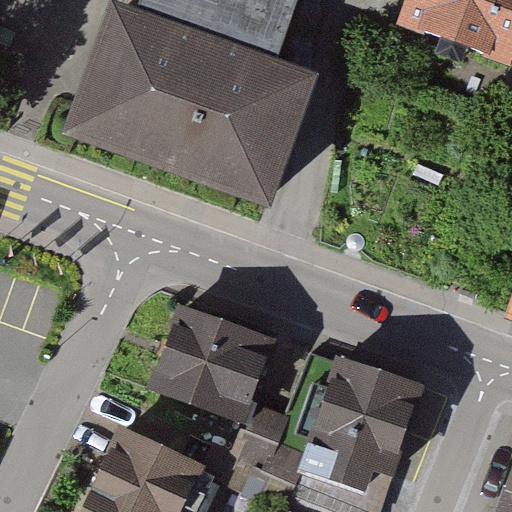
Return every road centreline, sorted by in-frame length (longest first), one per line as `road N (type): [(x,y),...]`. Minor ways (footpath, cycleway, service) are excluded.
road 1 (residential): [(274,283),(359,0)]
road 2 (residential): [(7,511),(132,249)]
road 3 (tertiary): [(490,371),(274,283)]
road 4 (residential): [(434,511),(490,371)]
road 5 (tertiary): [(132,249),(85,215),(0,186)]
road 6 (tertiary): [(274,283),(192,254),(132,249)]
